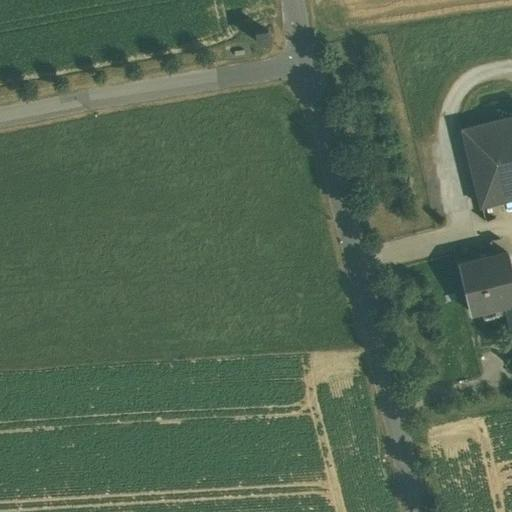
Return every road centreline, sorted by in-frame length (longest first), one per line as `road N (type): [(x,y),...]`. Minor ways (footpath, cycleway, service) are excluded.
road 1 (tertiary): [(307,62),(417,511)]
road 2 (tertiary): [(0,119),(307,62)]
